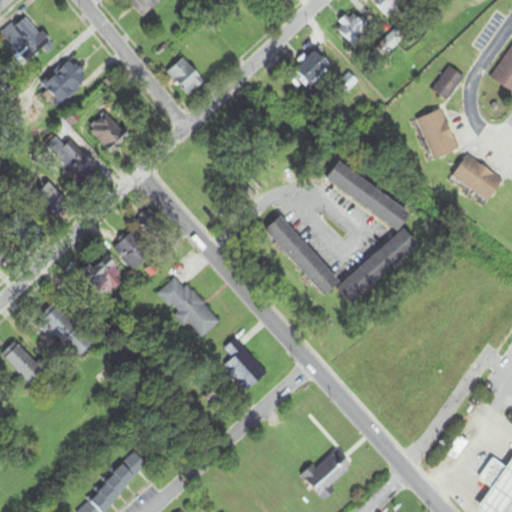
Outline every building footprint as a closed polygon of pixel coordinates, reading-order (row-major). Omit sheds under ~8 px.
[(126,0),(144,19),(163,0),(126,0)] [(335,29),(356,50),(372,34),(351,13),(335,29)] [(27,64),(49,44),(23,15),(0,36),(27,64)] [(511,47),(491,80),(511,94),(511,47)] [(332,67),(317,52),(295,73),(310,89),(332,67)] [(167,75),(189,98),(205,82),(183,60),(167,75)] [(50,84),(71,101),(88,79),(68,62),(50,84)] [(446,103),(465,80),(450,68),(431,91),(446,103)] [(417,122),(435,163),(460,152),(442,111),(417,122)] [(116,123),(97,139),(111,156),(130,140),(116,123)] [(96,169),(68,140),(51,157),(80,186),(96,169)] [(452,180),(490,204),(505,181),(467,157),(452,180)] [(392,227),(345,299),(364,311),(412,240),(402,233),(414,214),(340,165),(327,184),(392,227)] [(38,210),(60,215),(65,192),(43,187),(38,210)] [(325,299),(341,285),(282,219),(266,233),(325,299)] [(152,256),(130,234),(113,251),(135,273),(152,256)] [(111,261),(86,276),(101,300),(125,285),(111,261)] [(157,296),(185,328),(189,324),(202,340),(219,325),(179,277),(157,296)] [(75,363),(93,347),(54,307),(37,324),(75,363)] [(224,351),(233,361),(223,369),(246,395),(267,375),(236,340),(224,351)] [(44,372),(16,344),(1,358),(30,387),(44,372)] [(468,446),(459,439),(447,455),(455,461),(468,446)] [(301,478),(325,502),(335,492),(332,489),(353,468),(337,452),(317,472),(312,467),(301,478)] [(479,511),(503,511),(511,499),(511,454),(474,508),(479,511)] [(107,511),(147,467),(133,455),(82,511),(107,511)]
